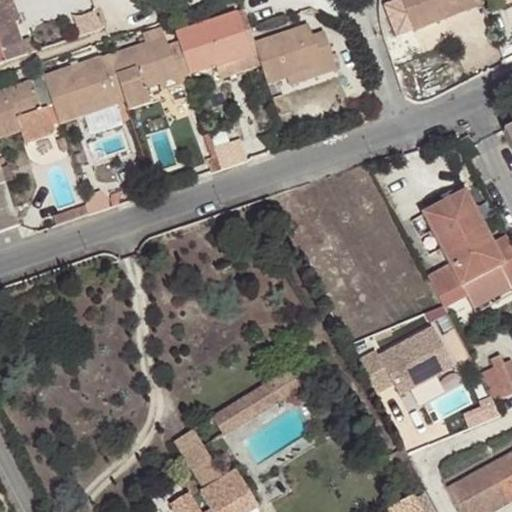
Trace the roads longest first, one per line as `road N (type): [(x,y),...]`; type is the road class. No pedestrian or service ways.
road 1 (residential): [(0,263),(398,124)]
road 2 (unknown): [(123,220),(147,402),(137,433),(81,511)]
road 3 (residential): [(511,420),(425,456),(456,511)]
road 4 (residential): [(329,0),(362,21),(398,124)]
road 5 (residential): [(398,124),(511,75)]
